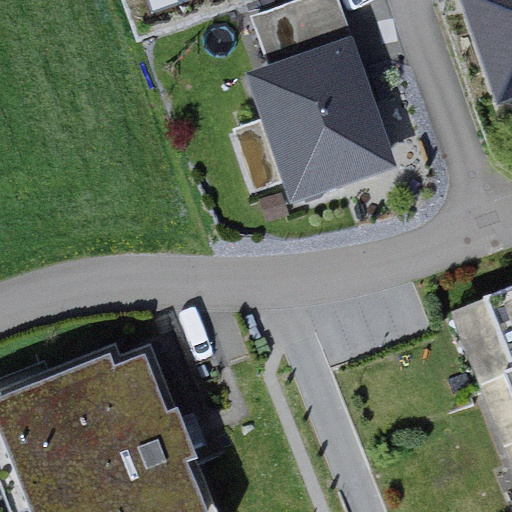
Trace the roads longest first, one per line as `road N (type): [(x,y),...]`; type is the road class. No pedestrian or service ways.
road 1 (residential): [(0,328),(52,303),(291,296),(485,250)]
road 2 (residential): [(485,250),(401,0)]
